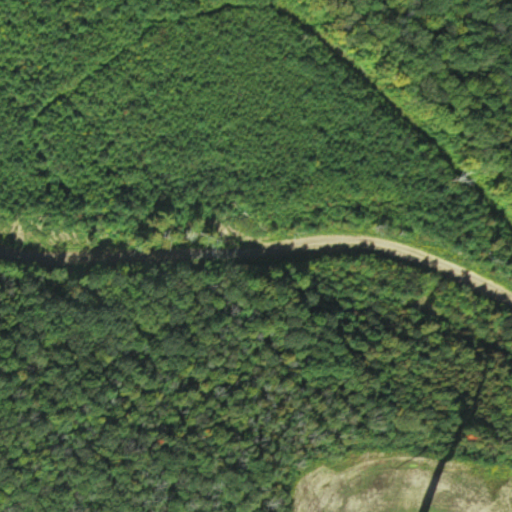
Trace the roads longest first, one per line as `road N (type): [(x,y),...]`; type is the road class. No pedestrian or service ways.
road 1 (residential): [(511,287),(377,241),(215,263),(80,252),(0,232)]
road 2 (residential): [(365,0),(511,145)]
